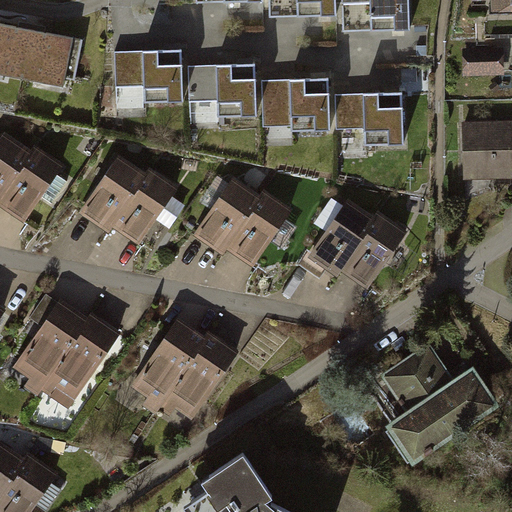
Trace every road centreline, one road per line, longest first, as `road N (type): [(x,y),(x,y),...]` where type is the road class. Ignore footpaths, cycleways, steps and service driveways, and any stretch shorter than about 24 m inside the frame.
road 1 (residential): [(0,253),(337,322)]
road 2 (residential): [(455,273),(199,444)]
